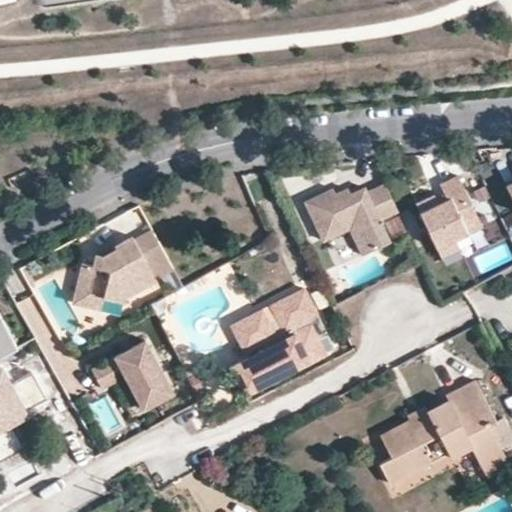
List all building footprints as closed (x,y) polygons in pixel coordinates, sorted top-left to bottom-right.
[(265,170),(245,175),(252,201),(272,196),(265,170)] [(442,181),(445,191),(436,196),(435,193),(415,203),(436,247),(456,238),(482,226),(458,174),(442,181)] [(398,213),(386,187),(385,184),(366,193),(363,187),(350,195),(343,198),(340,192),(339,193),(318,196),(306,204),(314,222),(324,242),(350,230),(364,258),(391,244),(381,222),(398,213)] [(343,198),(350,195),(346,188),(340,192),(343,198)] [(156,279),(132,235),(114,245),(116,248),(102,255),(96,255),(95,266),(83,265),(80,307),(110,309),(111,295),(131,297),(131,292),(156,279)] [(456,238),(436,247),(440,255),(460,246),(456,238)] [(24,271),(31,284),(36,281),(29,268),(24,271)] [(320,353),(313,339),(323,334),(299,289),(265,306),(273,320),(275,325),(266,330),(263,325),(242,336),(251,354),(243,358),(224,368),(240,398),(321,355),(320,353)] [(242,336),(263,325),(256,311),(227,327),(243,358),(251,354),(242,336)] [(23,355),(4,319),(0,321),(0,367),(1,367),(23,355)] [(266,330),(275,325),(273,320),(263,325),(266,330)] [(147,336),(93,366),(104,387),(128,374),(141,398),(172,381),(147,336)] [(0,367),(0,415),(5,413),(9,421),(26,412),(1,367),(0,367)] [(448,397),(428,409),(432,417),(415,426),(410,417),(381,432),(392,455),(380,462),(390,483),(433,461),(423,441),(439,432),(452,457),(471,447),(482,465),(505,453),(490,424),(498,420),(475,376),(446,393),(448,397)] [(428,409),(427,408),(425,403),(407,412),(410,417),(415,426),(432,417),(428,409)] [(5,413),(0,415),(0,426),(9,421),(5,413)] [(505,453),(482,465),(488,477),(511,464),(505,453)]
